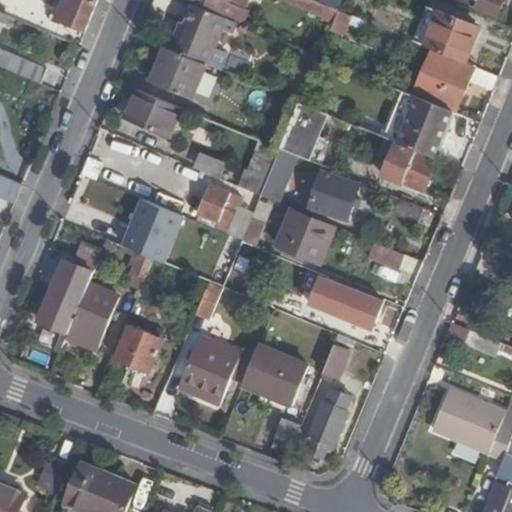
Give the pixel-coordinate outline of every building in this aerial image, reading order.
[(59,21),(89,34),(101,2),(95,0),(61,0),(66,2),(59,21)] [(186,0),(186,1),(198,6),(204,9),(207,0),(186,0)] [(207,0),(204,9),(230,19),(237,0),(284,0),(335,22),(339,12),(322,5),(310,0),(207,0)] [(339,12),(344,0),(324,0),(322,5),(339,12)] [(483,0),(480,9),(501,17),(508,0),(483,0)] [(173,50),(211,65),(230,19),(204,9),(198,6),(186,36),(180,33),(173,50)] [(335,22),(332,31),(344,35),(351,17),(339,12),(335,22)] [(412,43),(435,52),(466,65),(480,28),(441,12),(432,32),(420,27),(412,43)] [(173,50),(169,48),(156,83),(197,100),(211,65),(173,50)] [(294,77),(310,83),(321,56),(306,50),(294,77)] [(0,57),(0,68),(44,87),(50,72),(3,51),(0,57)] [(461,110),(472,83),(477,70),(466,65),(435,52),(418,92),(461,110)] [(472,83),(495,93),(501,80),(477,70),(472,83)] [(184,109),(138,90),(127,119),(171,138),(184,109)] [(407,93),(389,138),(400,143),(417,150),(438,158),(456,113),(407,93)] [(302,103),(282,150),(312,162),(318,149),(322,150),(327,138),(323,136),(332,114),(302,103)] [(247,172),(241,187),(263,196),(282,150),(263,142),(251,173),(247,172)] [(417,152),(417,150),(400,143),(386,176),(426,193),(439,161),(417,152)] [(198,168),(226,178),(233,161),(205,151),(198,168)] [(351,221),(361,185),(324,173),(314,208),(328,212),(327,214),(351,221)] [(0,213),(9,217),(23,184),(5,176),(0,188),(0,213)] [(91,233),(132,242),(143,194),(101,185),(91,233)] [(202,220),(231,232),(242,207),(230,202),(234,193),(214,185),(202,214),(204,214),(202,220)] [(130,245),(175,260),(192,211),(146,196),(130,245)] [(427,209),(402,199),(395,215),(420,225),(427,209)] [(340,228),(296,209),(282,241),(288,243),(287,248),(302,254),(305,250),(326,259),(340,228)] [(244,241),(257,247),(266,224),(253,219),(244,241)] [(242,283),(257,247),(244,241),(229,278),(242,283)] [(401,270),(407,256),(377,243),(371,259),(401,270)] [(142,289),(143,290),(155,260),(117,244),(132,270),(142,289)] [(90,284),(101,256),(88,250),(81,268),(68,263),(43,321),(71,334),(90,284)] [(142,289),(132,270),(128,283),(142,289)] [(377,324),(385,302),(323,279),(320,287),(314,285),(310,296),(316,297),(313,307),(355,324),(358,317),(377,324)] [(211,283),(198,313),(212,319),(224,289),(211,283)] [(90,284),(71,334),(102,347),(121,297),(90,284)] [(274,310),(297,319),(302,307),(278,299),(274,310)] [(473,330),(455,322),(450,335),(468,343),(473,330)] [(163,341),(129,328),(117,359),(152,372),(163,341)] [(505,344),(473,330),(468,343),(500,356),(505,344)] [(182,387),(222,403),(243,350),(203,334),(182,387)] [(261,344),(246,384),(293,404),(310,364),(261,344)] [(353,352),(337,346),(325,375),(341,381),(353,352)] [(311,455),(326,460),(330,452),(333,454),(334,451),(336,451),(351,415),(348,413),(354,398),(350,395),(349,389),(345,387),(341,387),(338,390),(333,389),(327,404),(323,403),(309,440),(311,441),(309,445),(313,447),(311,455)] [(436,430),(507,459),(511,446),(511,407),(509,415),(453,391),(436,430)] [(277,439),(295,447),(304,426),(286,418),(277,439)] [(511,446),(503,469),(511,472),(511,446)] [(58,496),(68,470),(53,464),(43,489),(58,496)] [(87,511),(126,511),(137,486),(85,465),(68,505),(87,511)] [(0,511),(20,511),(27,495),(0,483),(0,511)] [(511,511),(511,489),(500,484),(489,511),(511,511)]
